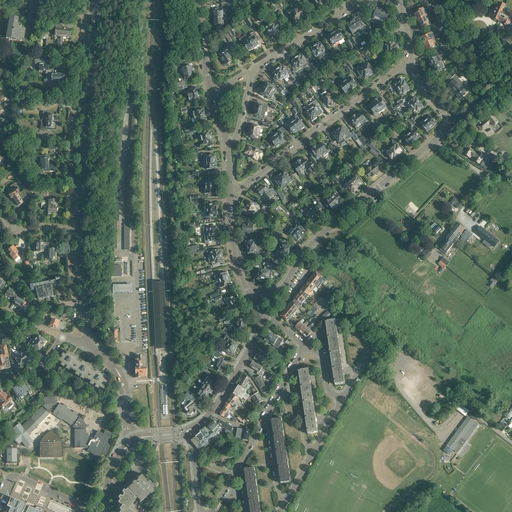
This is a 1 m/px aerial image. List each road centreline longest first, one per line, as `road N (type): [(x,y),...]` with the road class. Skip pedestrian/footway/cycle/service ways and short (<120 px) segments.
road 1 (tertiary): [(253,300),(278,289),(303,251),(435,140)]
road 2 (residential): [(230,193),(414,62)]
road 3 (residential): [(88,0),(70,150),(72,196),(79,199)]
road 4 (tertiary): [(79,199),(96,0)]
road 5 (unclassified): [(511,442),(457,401),(427,421),(372,343)]
road 6 (tertiary): [(184,432),(222,395),(260,318)]
road 7 (residential): [(250,70),(364,0)]
